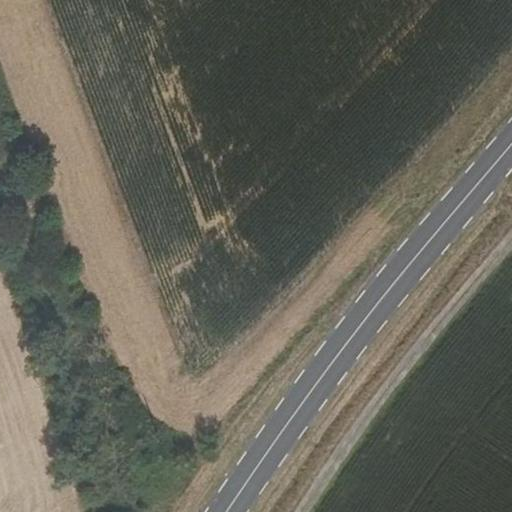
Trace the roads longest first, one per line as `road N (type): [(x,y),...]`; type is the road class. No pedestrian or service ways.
road 1 (tertiary): [(511,142),(329,364),(226,511)]
road 2 (track): [(511,241),(442,317),(303,511)]
